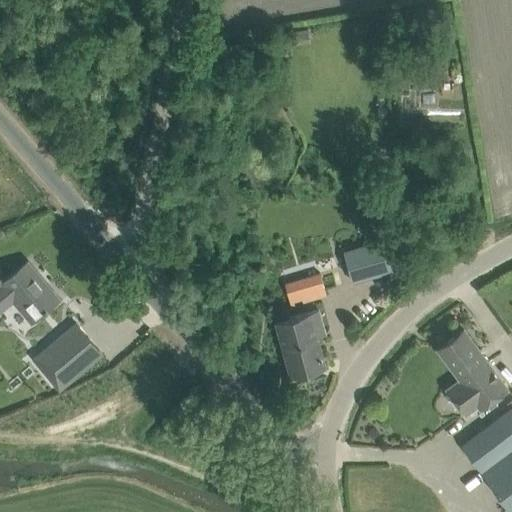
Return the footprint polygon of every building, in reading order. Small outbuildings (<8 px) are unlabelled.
[(296,39),(310,38),(308,29),(295,30),(296,39)] [(367,246),(360,249),(363,258),(370,256),(367,246)] [(31,319),(58,296),(28,261),(3,282),(0,278),(0,309),(14,298),(31,319)] [(321,272),(286,282),(292,303),(327,292),(321,272)] [(276,321),(291,375),(292,375),(325,366),(316,337),(325,334),(318,309),(276,321)] [(76,322),(33,358),(59,389),(102,353),(76,322)] [(453,394),(452,395),(465,412),(477,403),(480,407),(507,388),(464,329),(438,348),(460,378),(452,385),(453,386),(453,385),(457,390),(456,393),(454,395),(453,394)] [(511,407),(465,444),(511,504),(511,407)] [(195,436),(175,418),(165,430),(185,447),(195,436)]
